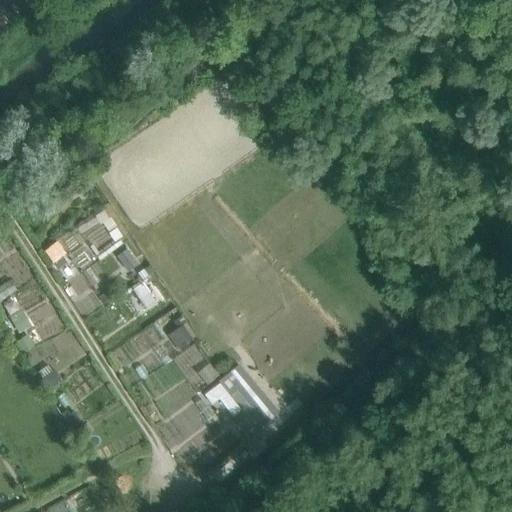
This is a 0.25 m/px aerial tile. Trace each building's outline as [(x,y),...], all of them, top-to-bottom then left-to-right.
[(88,179),(81,184),(87,191),(93,186),(88,179)] [(52,245),(44,251),(51,261),(59,256),(52,245)] [(126,249),(116,256),(122,264),(131,257),(126,249)] [(142,269),(137,273),(141,279),(146,276),(142,269)] [(9,276),(0,282),(0,292),(3,296),(17,286),(9,276)] [(109,292),(99,298),(103,305),(113,298),(109,292)] [(23,306),(9,313),(18,331),(32,324),(23,306)] [(26,335),(15,341),(22,353),(33,347),(26,335)] [(193,342),(173,360),(201,391),(221,374),(193,342)] [(208,392),(232,419),(242,410),(259,429),(281,409),(240,363),(208,392)] [(54,371),(42,378),(48,387),(60,380),(54,371)]
